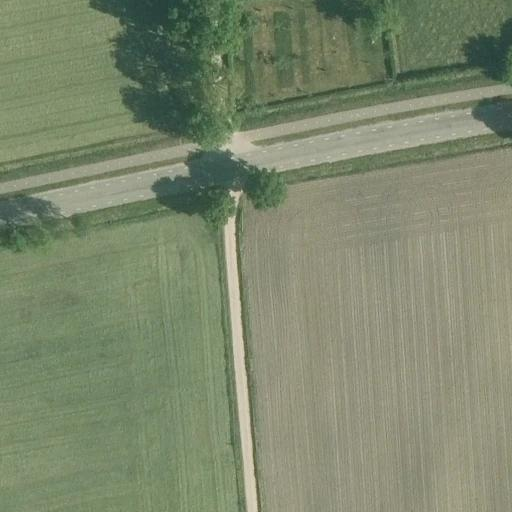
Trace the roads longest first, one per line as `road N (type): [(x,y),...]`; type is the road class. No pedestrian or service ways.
road 1 (unclassified): [(253,511),(224,171)]
road 2 (tertiary): [(224,171),(511,120)]
road 3 (tertiary): [(0,218),(224,171)]
road 4 (track): [(212,0),(220,144)]
